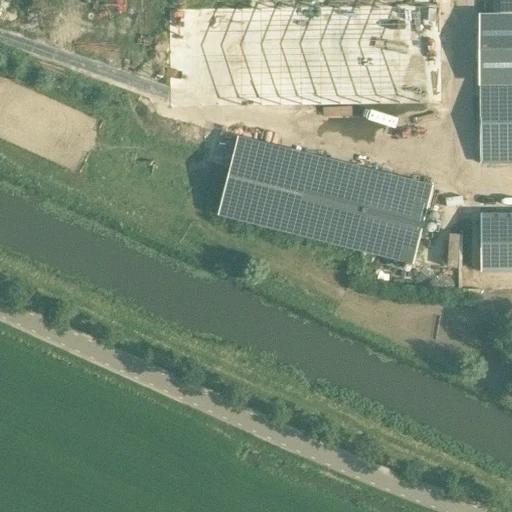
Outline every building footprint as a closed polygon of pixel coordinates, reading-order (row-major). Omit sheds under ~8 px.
[(511,0),(492,0),(493,12),(511,11),(511,0)] [(439,7),(158,7),(160,103),(439,103),(439,7)] [(479,164),(511,163),(511,17),(479,17),(479,62),(511,61),(511,81),(478,82),(479,164)] [(238,136),(218,215),(412,263),(432,185),(238,136)] [(511,213),(480,213),(480,270),(511,270),(511,213)]
